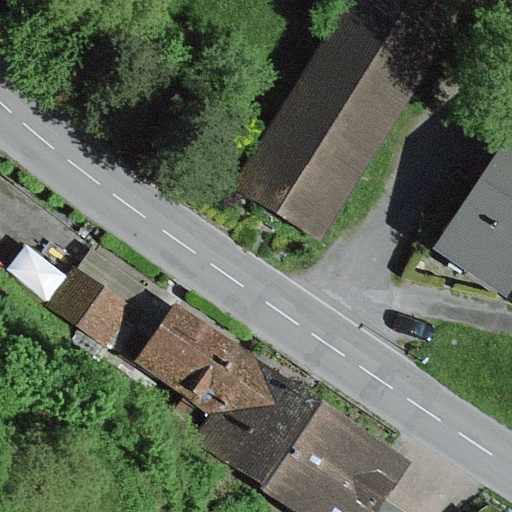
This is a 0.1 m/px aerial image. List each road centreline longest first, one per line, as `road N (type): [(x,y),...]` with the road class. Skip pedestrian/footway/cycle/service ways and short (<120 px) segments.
road 1 (tertiary): [(0,100),(188,248),(511,466)]
road 2 (track): [(340,281),(511,322)]
road 3 (unknown): [(188,433),(307,329)]
